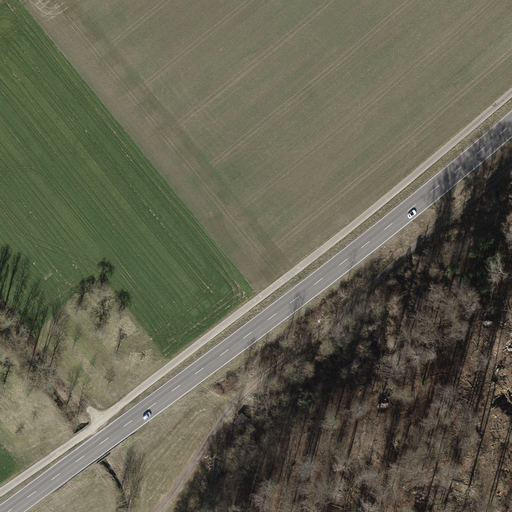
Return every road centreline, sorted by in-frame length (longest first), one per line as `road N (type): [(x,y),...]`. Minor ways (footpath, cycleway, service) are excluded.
road 1 (primary): [(511,124),(9,511)]
road 2 (track): [(511,188),(256,389),(207,443),(163,511)]
